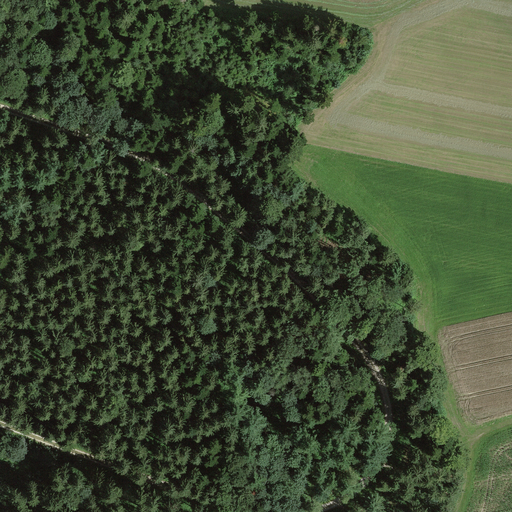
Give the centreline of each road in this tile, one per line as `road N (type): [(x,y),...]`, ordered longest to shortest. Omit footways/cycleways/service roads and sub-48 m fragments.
road 1 (track): [(373,473),(392,429),(388,396),(340,321),(160,166),(0,107)]
road 2 (track): [(0,419),(246,511)]
